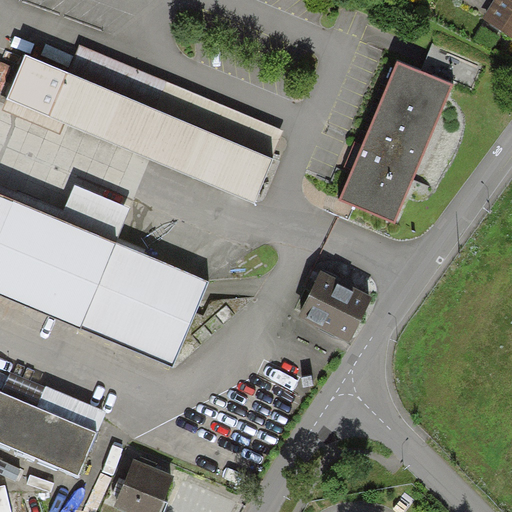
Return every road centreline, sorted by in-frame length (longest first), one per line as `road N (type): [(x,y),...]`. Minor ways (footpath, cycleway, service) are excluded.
road 1 (tertiary): [(341,385),(511,142)]
road 2 (residential): [(341,385),(470,511)]
road 3 (tertiary): [(263,511),(341,385)]
